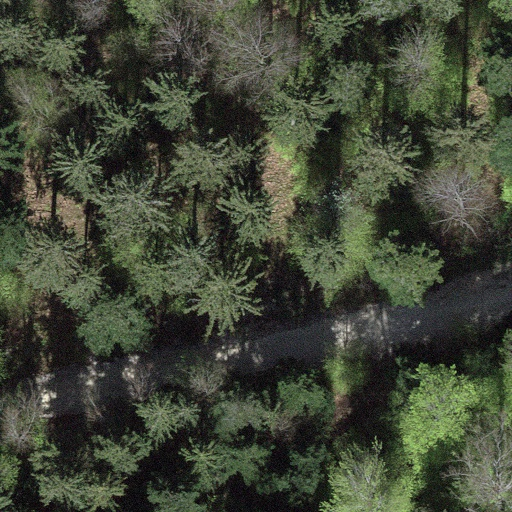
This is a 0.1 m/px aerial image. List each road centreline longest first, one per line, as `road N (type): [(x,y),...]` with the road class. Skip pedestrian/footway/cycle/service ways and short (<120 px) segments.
road 1 (track): [(0,410),(511,307)]
road 2 (track): [(244,511),(363,389),(511,289)]
